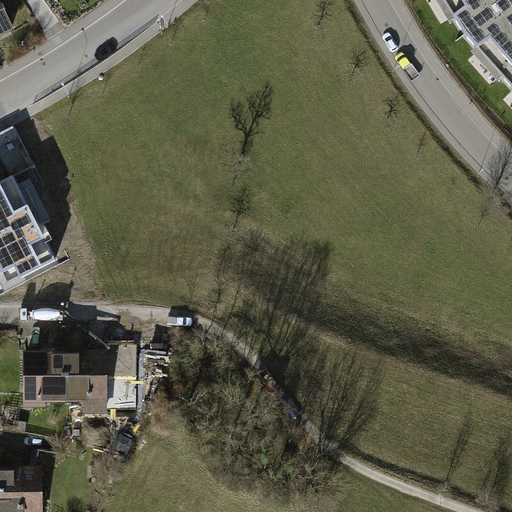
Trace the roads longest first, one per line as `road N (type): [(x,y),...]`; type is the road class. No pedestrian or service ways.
road 1 (residential): [(375,0),(435,96),(511,177)]
road 2 (residential): [(0,317),(182,315)]
road 3 (residential): [(149,0),(0,96)]
